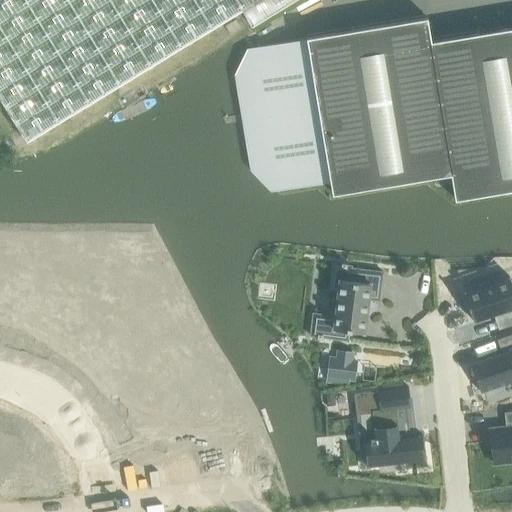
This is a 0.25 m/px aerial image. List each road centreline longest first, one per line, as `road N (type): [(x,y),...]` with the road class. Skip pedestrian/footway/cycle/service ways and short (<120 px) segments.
road 1 (residential): [(430,320),(457,462),(456,511)]
road 2 (residential): [(112,511),(107,480),(73,421),(0,384)]
